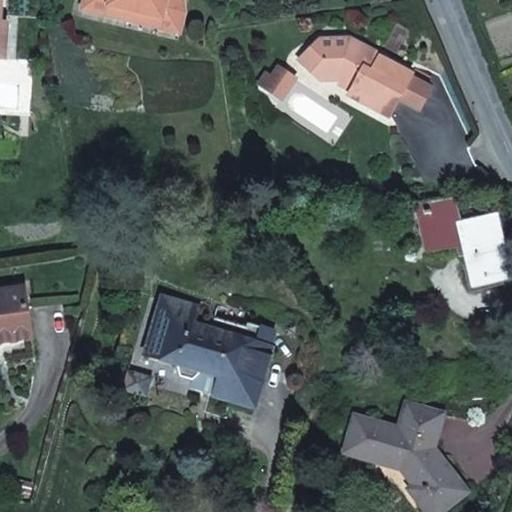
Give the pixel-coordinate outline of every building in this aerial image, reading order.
[(110,4),(91,0),(86,0),(84,11),(180,33),(185,13),(184,0),(167,0),(164,19),(110,6),(110,4)] [(91,0),(110,4),(110,6),(164,19),(167,0),(91,0)] [(346,96),(387,118),(397,101),(408,79),(423,86),(427,79),(413,71),(410,75),(381,59),(379,56),(347,39),(318,40),(309,49),(318,58),(318,63),(309,72),(319,81),(337,80),(350,87),(346,96)] [(309,49),(297,61),(309,72),(318,63),(318,58),(309,49)] [(408,79),(397,101),(418,113),(430,90),(423,86),(408,79)] [(511,275),(498,216),(460,225),(454,199),(425,205),(436,248),(463,242),(474,288),(511,278),(511,275)] [(427,250),(436,248),(425,205),(416,207),(427,250)] [(24,288),(0,291),(0,343),(32,339),(24,288)] [(215,397),(255,408),(264,376),(258,374),(260,367),(267,370),(272,349),(271,348),(275,332),(248,324),(247,328),(196,314),(198,308),(163,297),(146,355),(177,364),(180,377),(193,381),(203,372),(221,378),(215,397)] [(258,374),(264,376),(267,370),(260,367),(258,374)] [(129,372),(124,389),(146,397),(151,379),(129,372)] [(191,389),(215,397),(221,378),(203,372),(193,381),(191,389)] [(437,511),(440,511),(466,492),(433,449),(442,414),(408,404),(401,430),(356,417),(346,454),(402,470),(408,476),(413,473),(421,482),(416,486),(437,511)] [(408,476),(416,486),(421,482),(413,473),(408,476)] [(411,490),(428,511),(437,511),(416,486),(411,490)]
